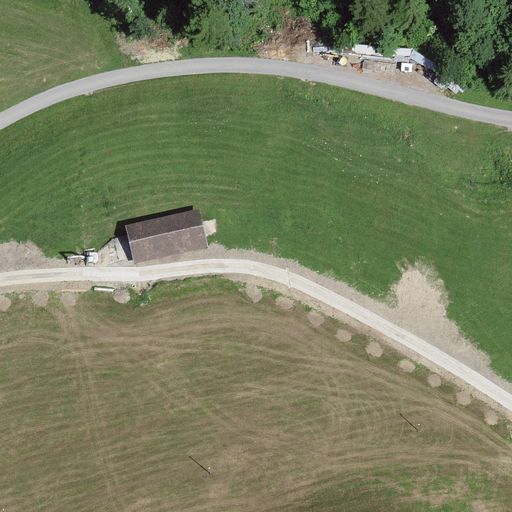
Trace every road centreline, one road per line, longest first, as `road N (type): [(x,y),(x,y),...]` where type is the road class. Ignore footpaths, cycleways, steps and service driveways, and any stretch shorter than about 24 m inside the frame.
road 1 (track): [(0,278),(238,266),(296,280),(511,403)]
road 2 (track): [(511,117),(276,67),(185,66),(91,81),(0,124)]
